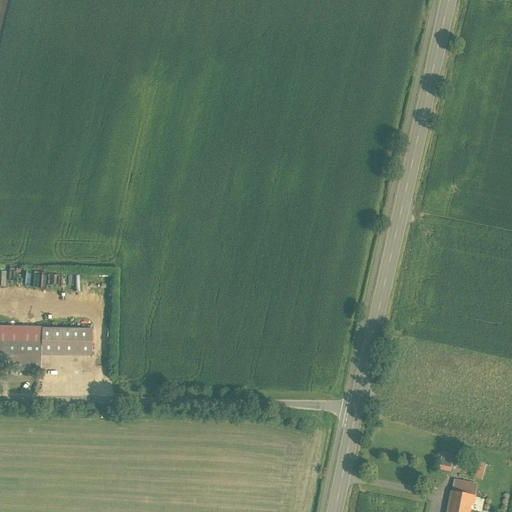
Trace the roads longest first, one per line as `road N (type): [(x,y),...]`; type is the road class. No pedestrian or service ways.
road 1 (primary): [(355,409),(448,0)]
road 2 (unclassified): [(0,400),(355,409)]
